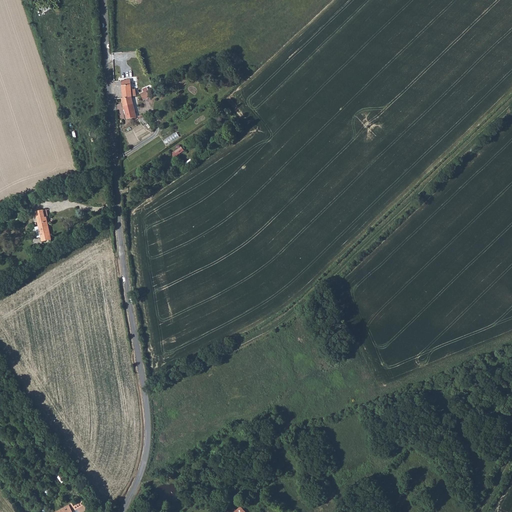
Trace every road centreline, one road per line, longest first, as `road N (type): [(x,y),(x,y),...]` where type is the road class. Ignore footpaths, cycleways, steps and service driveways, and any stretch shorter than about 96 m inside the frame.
road 1 (unclassified): [(121,511),(141,470),(147,425),(117,223),(104,0)]
road 2 (track): [(143,393),(280,321),(511,104)]
road 3 (track): [(0,362),(106,511)]
